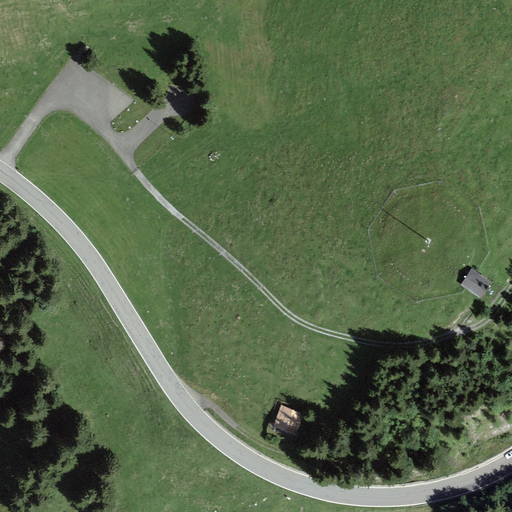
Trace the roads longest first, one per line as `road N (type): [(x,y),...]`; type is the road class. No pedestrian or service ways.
road 1 (secondary): [(511,461),(451,489),(386,497),(307,486),(254,464),(180,400),(86,250),(0,170)]
road 2 (track): [(470,329),(405,345),(308,326),(183,219)]
